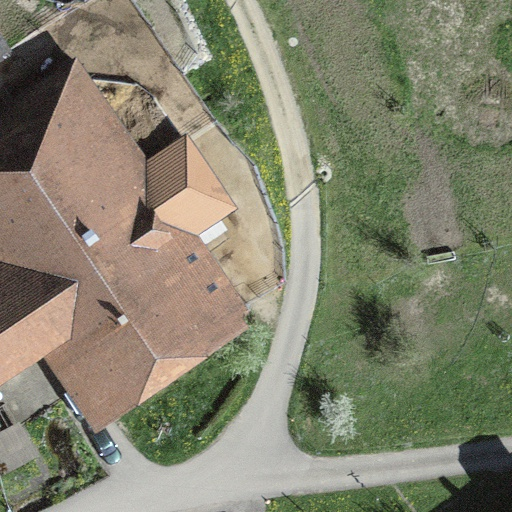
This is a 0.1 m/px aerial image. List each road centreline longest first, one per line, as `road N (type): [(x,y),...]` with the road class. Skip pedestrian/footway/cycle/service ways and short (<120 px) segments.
road 1 (track): [(243,0),(288,119),(306,243),(289,349),(237,481),(511,453)]
road 2 (unclassified): [(237,481),(113,511)]
